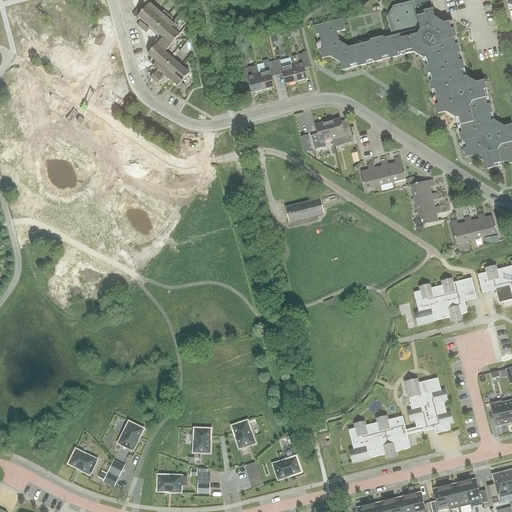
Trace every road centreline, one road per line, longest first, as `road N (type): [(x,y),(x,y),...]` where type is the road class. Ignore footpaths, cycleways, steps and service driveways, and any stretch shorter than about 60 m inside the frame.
road 1 (residential): [(511,202),(337,99),(211,126),(182,122),(136,86),(114,0)]
road 2 (residential): [(490,454),(260,511)]
road 3 (residential): [(490,454),(464,343),(492,336)]
